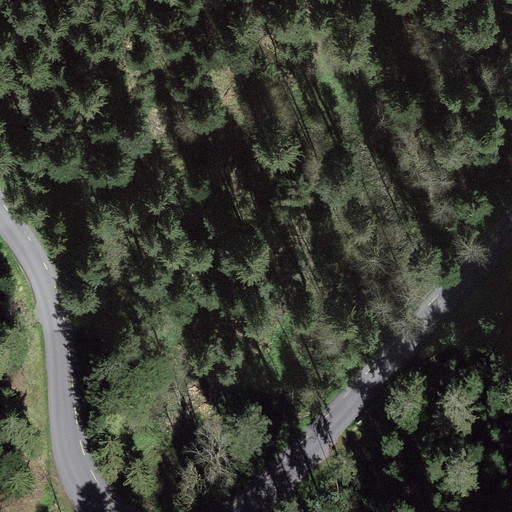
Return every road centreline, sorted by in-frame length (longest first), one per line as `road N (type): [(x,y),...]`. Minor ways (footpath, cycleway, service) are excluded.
road 1 (unclassified): [(223,511),(286,467),(511,215)]
road 2 (unclassified): [(0,204),(58,318),(73,470),(99,503),(124,511)]
